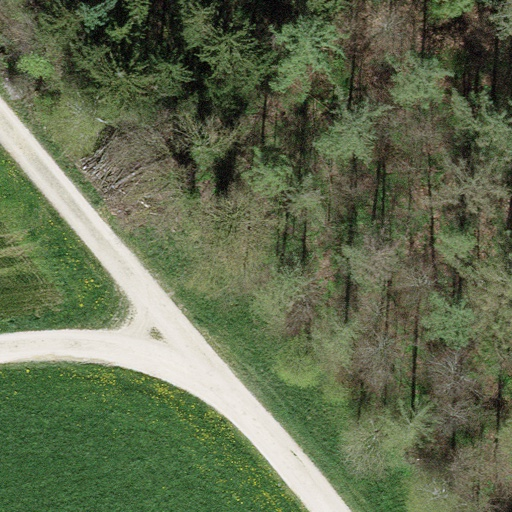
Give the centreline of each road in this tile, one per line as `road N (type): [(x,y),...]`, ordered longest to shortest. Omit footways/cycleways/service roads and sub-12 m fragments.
road 1 (track): [(0,98),(316,511)]
road 2 (track): [(203,372),(128,349),(0,346)]
